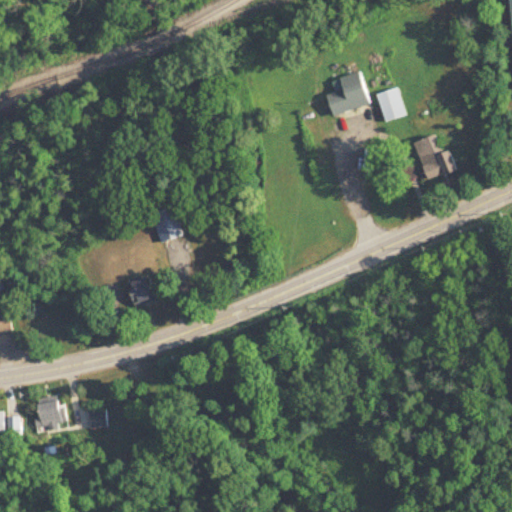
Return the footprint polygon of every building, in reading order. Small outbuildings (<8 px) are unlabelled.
[(338,94),(330,96),(335,117),(374,106),(365,73),(334,81),(338,94)] [(409,116),(400,89),(379,96),(388,123),(409,116)] [(429,176),(447,169),(450,176),(463,172),(455,151),(443,156),(436,137),(418,144),(429,176)] [(163,300),(155,278),(133,286),(141,308),(163,300)] [(0,332),(16,332),(15,314),(0,314),(0,332)] [(66,428),(66,404),(44,404),(44,428),(66,428)] [(109,428),(109,412),(93,412),(93,428),(109,428)] [(0,437),(7,438),(8,414),(0,413),(0,437)] [(22,437),(22,418),(9,418),(9,437),(22,437)]
